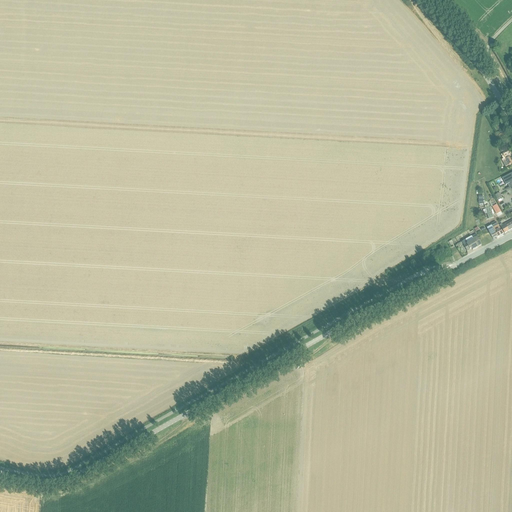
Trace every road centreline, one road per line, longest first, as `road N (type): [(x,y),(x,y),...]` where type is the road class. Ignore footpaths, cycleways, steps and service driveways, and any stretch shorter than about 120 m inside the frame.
road 1 (tertiary): [(0,477),(47,483),(80,473),(511,234)]
road 2 (tertiary): [(510,118),(478,64),(418,0)]
